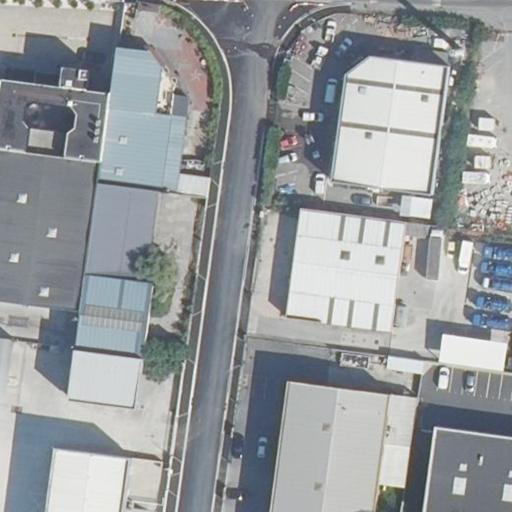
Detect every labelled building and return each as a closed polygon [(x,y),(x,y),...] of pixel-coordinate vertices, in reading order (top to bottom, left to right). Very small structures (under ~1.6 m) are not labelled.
[(113,91),(100,182),(154,190),(176,193),(186,116),(171,114),(175,84),(151,51),(118,46),(113,91)] [(333,181),(432,194),(449,66),(372,55),(347,74),(333,181)] [(100,182),(113,91),(77,86),(79,78),(78,74),(76,71),(71,70),(70,70),(66,71),(63,75),(62,85),(3,77),(0,97),(0,300),(83,311),(88,276),(100,182)] [(142,283),(154,190),(100,182),(88,276),(142,283)] [(393,332),(406,235),(428,238),(430,225),(302,208),(287,318),(393,332)] [(88,276),(78,349),(145,358),(155,284),(142,283),(88,276)] [(0,395),(2,396),(10,340),(0,338),(0,395)] [(377,511),(394,394),(290,380),(272,511),(377,511)] [(511,511),(511,438),(430,427),(418,511),(511,511)] [(37,511),(118,511),(122,474),(143,476),(144,460),(42,451),(37,511)]
